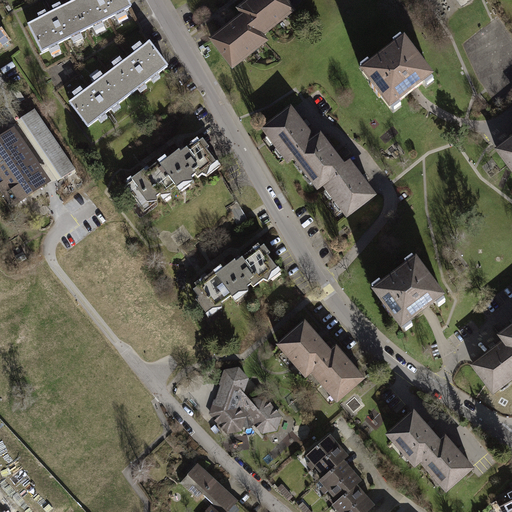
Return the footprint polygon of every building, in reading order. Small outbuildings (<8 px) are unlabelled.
[(130,0),(79,0),(29,25),(43,55),(135,9),(130,0)] [(240,19),(209,40),(231,71),(266,47),(261,39),(294,15),(282,0),(253,0),(236,13),(240,19)] [(0,48),(9,41),(0,29),(0,48)] [(152,43),(70,104),(90,129),(170,69),(152,43)] [(132,48),(135,54),(144,49),(141,43),(132,48)] [(405,43),(362,74),(391,114),(434,83),(405,43)] [(290,100),(258,125),(288,162),(295,159),(316,186),(321,182),(346,216),(376,191),(349,154),(345,158),(319,127),(313,131),(290,100)] [(44,170),(52,181),(59,176),(61,179),(74,170),(34,111),(31,113),(21,119),(52,164),(44,170)] [(17,147),(9,134),(0,139),(0,186),(13,205),(43,185),(35,172),(17,147)] [(167,158),(123,188),(129,197),(133,194),(146,212),(160,204),(159,200),(161,198),(165,203),(174,195),(172,191),(177,187),(178,189),(185,184),(195,183),(194,179),(198,177),(199,178),(204,175),(209,176),(212,169),(218,165),(208,151),(211,149),(204,140),(183,155),(181,152),(170,161),(167,158)] [(511,141),(496,154),(511,173),(511,141)] [(247,219),(239,202),(226,209),(236,226),(247,219)] [(233,254),(192,286),(198,294),(195,295),(204,310),(212,305),(221,304),(220,300),(230,292),(235,298),(248,291),(246,282),(249,280),(253,283),(262,275),(267,277),(280,269),(267,251),(269,248),(263,240),(245,255),(241,251),(234,256),(233,254)] [(415,253),(370,285),(400,330),(446,298),(415,253)] [(312,370),(330,344),(304,315),(275,340),(306,375),(312,370)] [(503,343),(471,366),(493,396),(511,382),(511,326),(498,337),(503,343)] [(330,344),(312,370),(336,400),(365,373),(336,339),(330,344)] [(225,372),(221,385),(225,389),(224,393),(222,393),(220,400),(215,401),(211,414),(227,433),(240,430),(245,417),(242,414),(246,413),(263,433),(276,430),(280,417),(264,398),(250,401),(243,392),(247,379),(238,369),(225,372)] [(413,405),(384,431),(414,466),(420,460),(446,491),(475,464),(444,430),(440,434),(413,405)] [(330,432),(304,455),(323,475),(318,479),(336,499),(332,503),(340,511),(363,511),(374,502),(357,483),(363,478),(344,456),(348,453),(330,432)] [(225,511),(238,498),(197,461),(179,480),(188,489),(193,484),(213,503),(202,511),(225,511)] [(511,487),(494,496),(503,511),(508,511),(511,510),(511,480),(509,482),(511,487)]
